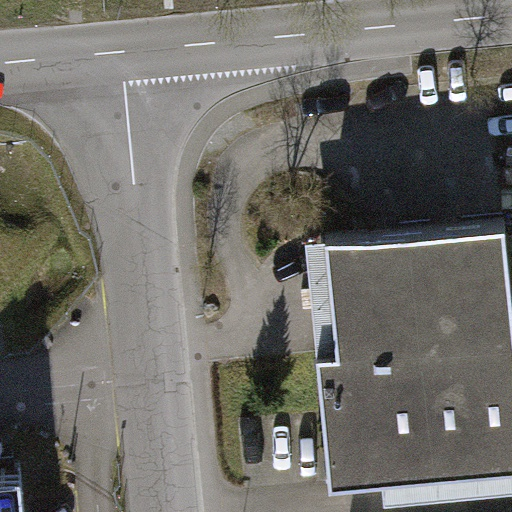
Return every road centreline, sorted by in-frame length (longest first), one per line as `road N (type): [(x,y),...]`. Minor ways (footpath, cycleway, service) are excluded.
road 1 (residential): [(158,511),(110,56)]
road 2 (tertiary): [(110,56),(511,17)]
road 3 (unknown): [(142,358),(0,370)]
